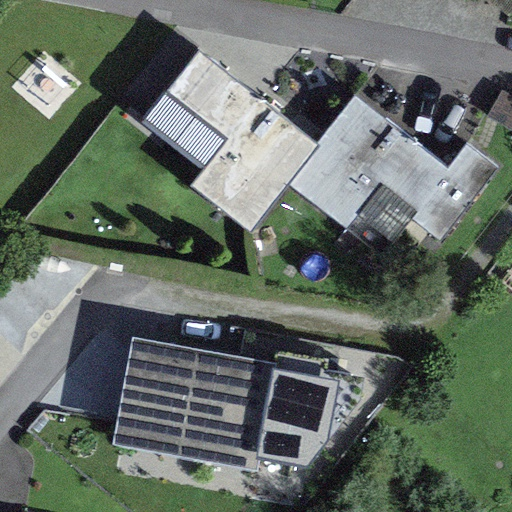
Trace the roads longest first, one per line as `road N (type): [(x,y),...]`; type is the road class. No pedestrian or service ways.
road 1 (residential): [(161,0),(511,71)]
road 2 (residential): [(0,417),(109,287),(141,293)]
